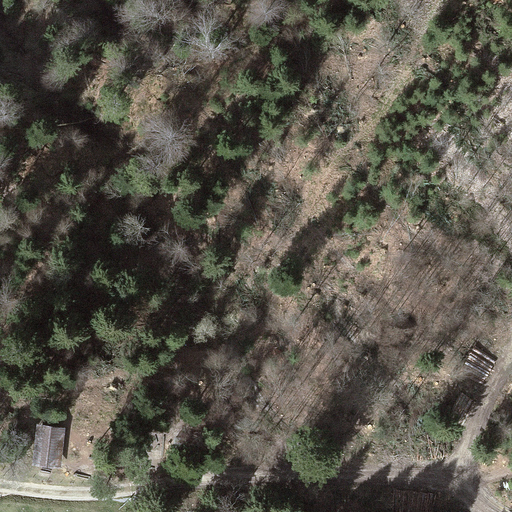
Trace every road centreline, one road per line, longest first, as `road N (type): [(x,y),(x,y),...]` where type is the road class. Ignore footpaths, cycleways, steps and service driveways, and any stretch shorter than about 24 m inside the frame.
road 1 (track): [(0,485),(88,492),(277,477),(417,481),(454,490)]
road 2 (track): [(454,490),(469,432),(511,339)]
